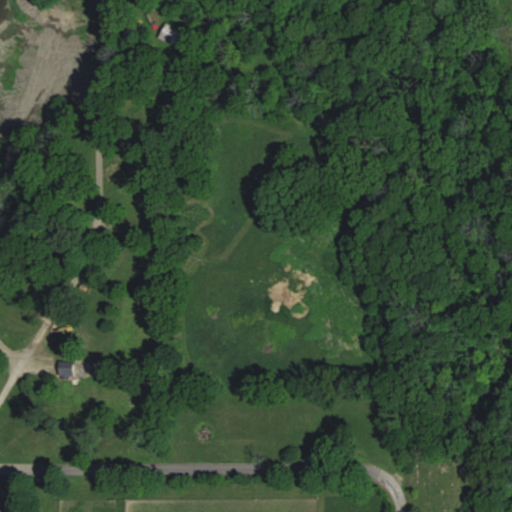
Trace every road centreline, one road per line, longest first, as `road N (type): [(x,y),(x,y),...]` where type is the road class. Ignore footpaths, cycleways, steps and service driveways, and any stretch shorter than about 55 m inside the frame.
road 1 (residential): [(0,428),(38,317),(154,74),(144,0)]
road 2 (residential): [(373,469),(0,467)]
